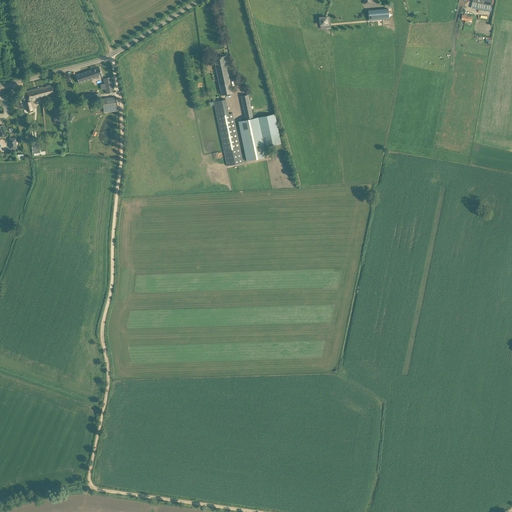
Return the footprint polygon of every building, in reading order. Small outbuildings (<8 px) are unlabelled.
[(369,20),(389,19),(388,9),(368,10),(369,20)] [(232,93),(226,61),(225,56),(214,58),(222,95),(232,93)] [(76,75),(79,83),(102,75),(99,67),(76,75)] [(114,92),(112,82),(111,77),(104,79),(106,93),(114,92)] [(43,87),(26,91),(28,102),(26,103),(28,111),(33,110),(31,101),(56,95),(53,84),(46,86),(46,87),(44,87),(43,87)] [(96,93),(84,95),(85,101),(98,98),(96,93)] [(246,120),(238,121),(246,161),(266,156),(264,147),(281,143),(275,114),(258,117),(253,118),(252,113),(248,95),(241,96),(245,115),(246,120)] [(104,112),(117,111),(116,97),(103,98),(104,112)] [(226,99),(214,102),(227,166),(243,162),(240,148),(233,113),(229,114),(226,99)] [(60,106),(53,107),(54,117),(61,116),(60,106)]
